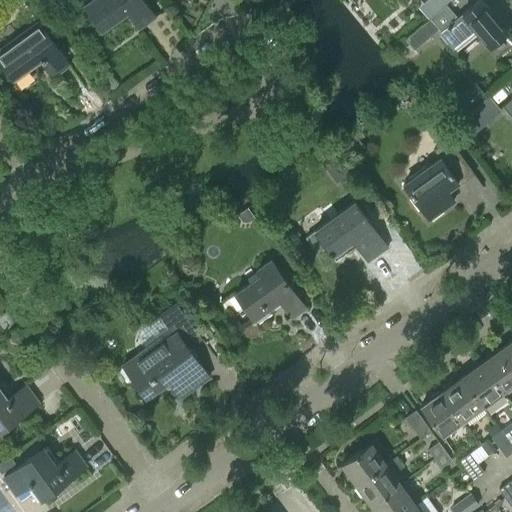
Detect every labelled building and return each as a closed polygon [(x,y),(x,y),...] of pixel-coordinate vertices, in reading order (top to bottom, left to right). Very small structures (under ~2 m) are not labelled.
[(102,30),(126,12),(139,29),(154,18),(141,0),(92,0),(84,6),(102,30)] [(473,29),(488,47),(507,32),(479,0),(440,33),(452,46),(473,29)] [(41,60),(51,75),(67,63),(37,20),(0,46),(0,62),(13,81),(41,60)] [(430,20),(405,40),(414,50),(438,30),(430,20)] [(450,128),(463,142),(501,109),(488,95),(450,128)] [(511,99),(503,108),(511,118),(511,99)] [(428,219),(454,201),(449,193),(474,175),(449,140),(434,150),(440,159),(404,185),(428,219)] [(369,262),(388,248),(355,203),(305,238),(317,255),(327,248),(336,260),(356,245),(369,262)] [(282,304),(292,317),(305,308),(270,260),(257,269),(261,274),(235,293),(257,323),(282,304)] [(158,316),(172,336),(148,353),(146,349),(122,366),(145,397),(167,381),(180,399),(210,378),(189,349),(202,339),(176,303),(158,316)] [(511,364),(511,339),(500,348),(511,364)] [(501,392),(511,384),(511,364),(500,348),(480,363),(501,392)] [(481,407),(501,392),(480,363),(460,378),(481,407)] [(460,378),(439,393),(460,422),(481,407),(460,378)] [(0,430),(31,408),(38,403),(25,385),(6,399),(0,390),(0,430)] [(441,436),(460,422),(439,393),(420,407),(441,436)] [(405,418),(420,438),(430,431),(415,410),(405,418)] [(511,445),(511,424),(511,423),(501,430),(511,445)] [(505,457),(511,452),(511,445),(501,430),(491,437),(505,457)] [(428,450),(434,458),(444,450),(438,442),(428,450)] [(385,463),(370,443),(341,464),(356,484),(385,463)] [(30,484),(31,486),(41,499),(86,467),(75,451),(58,463),(46,447),(3,478),(16,494),(30,484)] [(444,450),(434,458),(441,468),(452,460),(444,450)] [(484,473),(477,463),(470,453),(459,461),(473,480),(484,473)] [(9,454),(0,460),(0,471),(1,473),(15,462),(9,454)] [(356,484),(370,505),(399,483),(392,474),(404,466),(396,455),(385,463),(356,484)] [(511,508),(511,487),(508,482),(499,489),(511,508)] [(370,505),(375,511),(402,511),(414,504),(399,483),(370,505)] [(471,494),(456,505),(451,508),(453,511),(467,511),(478,504),(471,494)]
